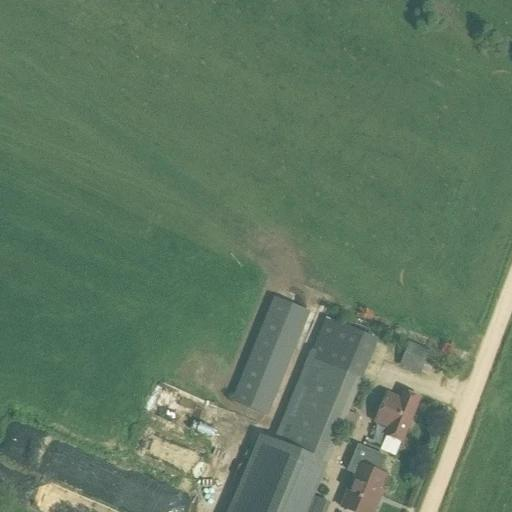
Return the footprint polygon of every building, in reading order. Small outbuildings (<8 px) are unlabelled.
[(276,301),(235,403),(267,416),(309,314),(276,301)] [(351,331),(362,336),(367,324),(356,319),(351,331)] [(232,504),(228,511),(305,511),(375,341),(362,336),(351,331),(325,321),(248,511),(232,504)] [(400,366),(421,374),(429,351),(408,344),(400,366)] [(375,424),(388,429),(385,435),(402,442),(420,399),(403,393),(400,400),(387,394),(375,424)] [(357,422),(361,411),(350,406),(346,417),(357,422)] [(379,474),(386,457),(358,445),(347,471),(356,475),(342,507),(353,511),(373,511),(388,477),(379,474)]
